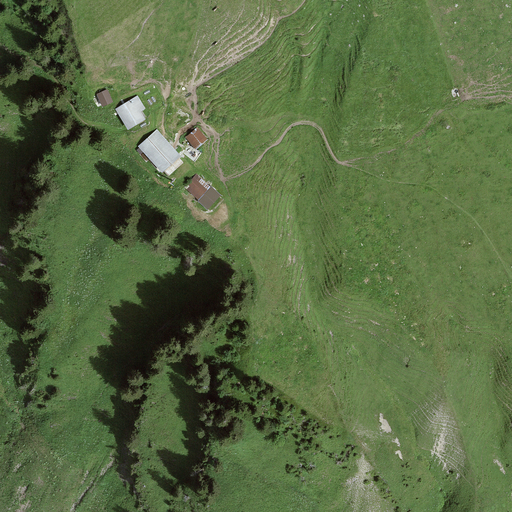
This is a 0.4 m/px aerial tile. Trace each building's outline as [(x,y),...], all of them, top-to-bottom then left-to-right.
[(98,93),(101,105),(111,103),(108,91),(98,93)] [(114,110),(126,132),(144,122),(139,113),(144,110),(137,97),(114,110)] [(185,137),(196,150),(207,140),(196,127),(185,137)] [(182,163),(178,158),(180,156),(156,130),(137,147),(161,175),(163,172),(167,177),(182,163)] [(183,187),(206,210),(219,197),(196,174),(183,187)]
